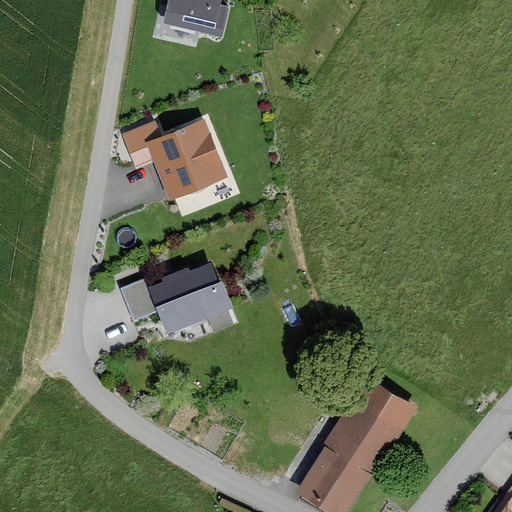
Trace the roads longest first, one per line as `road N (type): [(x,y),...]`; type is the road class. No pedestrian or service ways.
road 1 (residential): [(129,0),(76,358),(98,397),(284,511)]
road 2 (residential): [(428,511),(511,407)]
